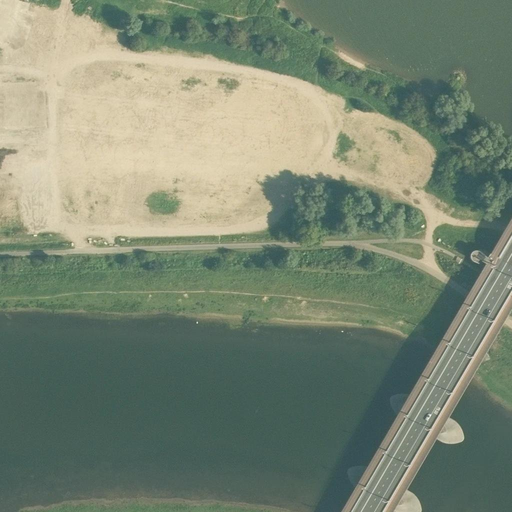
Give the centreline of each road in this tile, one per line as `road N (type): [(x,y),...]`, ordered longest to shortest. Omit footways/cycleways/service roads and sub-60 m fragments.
road 1 (track): [(0,69),(52,72),(92,55),(213,66),(303,87),(325,123),(321,173),(251,228),(61,230),(48,211),(49,164)]
road 2 (primary): [(371,511),(511,272)]
